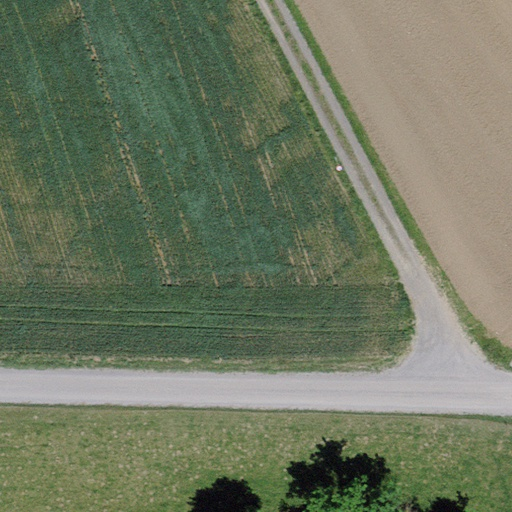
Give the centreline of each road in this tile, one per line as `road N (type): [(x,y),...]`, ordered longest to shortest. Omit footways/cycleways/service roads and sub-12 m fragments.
road 1 (track): [(0,397),(511,401)]
road 2 (track): [(467,406),(268,0)]
